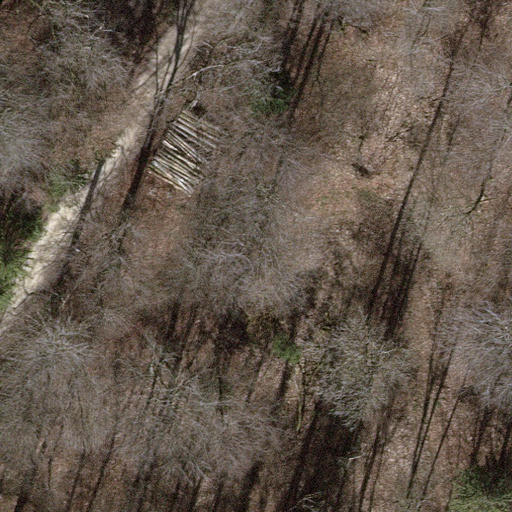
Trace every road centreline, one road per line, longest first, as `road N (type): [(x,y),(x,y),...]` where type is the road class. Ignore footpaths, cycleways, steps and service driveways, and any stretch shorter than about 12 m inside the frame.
road 1 (track): [(0,394),(345,195),(384,194),(414,218),(439,289),(457,511)]
road 2 (track): [(0,377),(213,0)]
road 3 (track): [(246,511),(384,194)]
road 4 (track): [(0,164),(147,0)]
